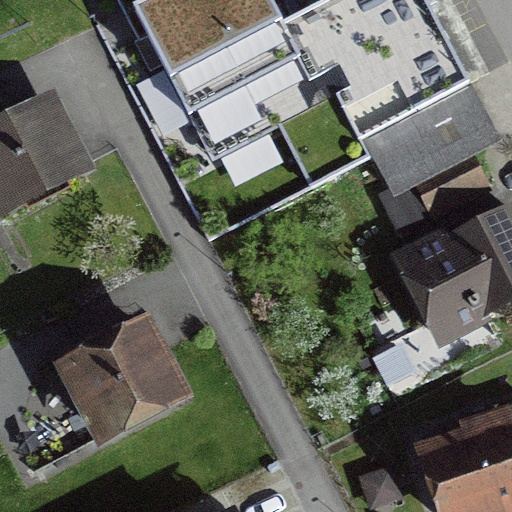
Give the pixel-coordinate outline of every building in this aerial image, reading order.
[(361,138),(341,149),(276,23),(264,0),(108,0),(132,45),(147,74),(160,67),(203,150),(270,115),(309,191),(372,159),(361,138)] [(419,0),(322,0),(276,23),(341,149),(361,138),(464,86),(419,0)] [(464,86),(361,138),(372,159),(391,195),(412,184),(430,218),(484,191),(466,156),(493,142),(464,86)] [(12,124),(2,104),(0,104),(0,209),(77,170),(45,108),(12,124)] [(484,319),(482,314),(511,298),(511,223),(508,216),(447,247),(444,240),(397,264),(438,343),(484,319)] [(101,439),(176,399),(141,332),(107,350),(101,341),(60,362),(101,439)] [(422,458),(440,511),(496,511),(511,507),(511,412),(494,419),(492,413),(462,421),(469,442),(422,458)] [(239,511),(234,502),(214,511),(239,511)]
